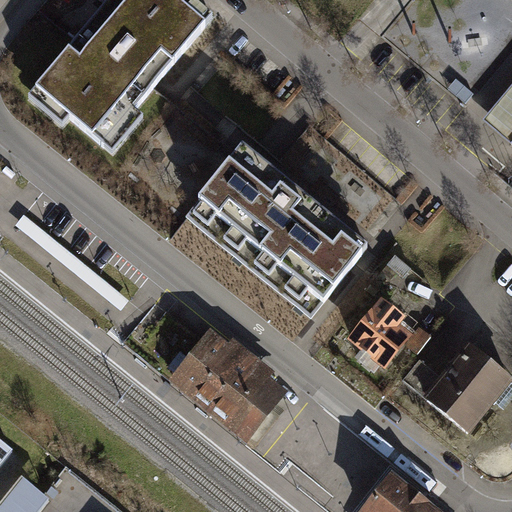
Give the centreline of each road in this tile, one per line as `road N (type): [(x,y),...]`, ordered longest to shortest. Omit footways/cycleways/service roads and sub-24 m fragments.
road 1 (residential): [(0,122),(483,511)]
road 2 (residential): [(511,226),(244,0)]
